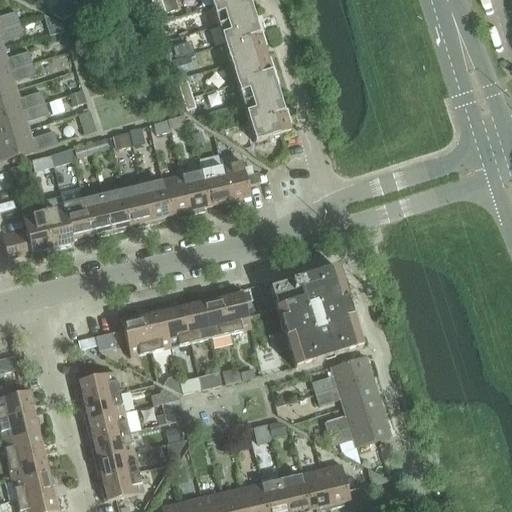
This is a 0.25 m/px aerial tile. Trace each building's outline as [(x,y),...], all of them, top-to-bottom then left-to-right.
[(62,0),(60,1),(52,17),(59,21),(62,22),(72,17),(67,7),(63,0),(62,0)] [(143,0),(133,0),(141,24),(150,21),(143,0)] [(208,0),(212,10),(242,0),(208,0)] [(247,0),(242,0),(212,10),(223,47),(262,35),(258,21),(255,23),(247,0)] [(79,1),(67,7),(72,17),(84,12),(79,1)] [(43,2),(32,7),(47,14),(43,2)] [(161,3),(152,6),(156,19),(165,16),(161,3)] [(0,32),(19,26),(15,15),(0,19),(0,32)] [(61,27),(44,18),(50,38),(63,34),(61,27)] [(0,32),(0,54),(4,53),(1,45),(23,38),(19,26),(0,32)] [(267,49),(262,35),(223,47),(230,67),(265,56),(263,50),(267,49)] [(190,44),(174,49),(177,60),(193,55),(190,44)] [(0,54),(0,76),(32,66),(28,55),(6,62),(4,53),(0,54)] [(230,67),(236,86),(275,74),(270,60),(267,61),(265,56),(230,67)] [(188,60),(171,65),(174,77),(192,72),(188,60)] [(32,66),(0,76),(0,98),(16,93),(14,85),(35,78),(32,66)] [(275,74),(236,86),(248,124),(283,113),(275,89),(279,88),(275,74)] [(178,88),(182,101),(191,98),(187,85),(178,88)] [(0,98),(0,120),(44,107),(40,95),(19,102),(16,93),(0,98)] [(83,94),(69,99),(73,110),(86,106),(83,94)] [(191,98),(182,101),(186,114),(195,111),(191,98)] [(0,120),(0,142),(29,133),(26,125),(48,118),(44,107),(0,120)] [(288,128),(291,127),(287,112),(283,113),(248,124),(254,145),(290,134),(288,128)] [(89,114),(78,117),(85,138),(95,134),(89,114)] [(183,118),(167,123),(169,132),(186,128),(183,118)] [(167,123),(154,127),(156,137),(170,134),(169,132),(167,123)] [(140,131),(128,135),(128,136),(131,148),(132,150),(144,146),(140,131)] [(29,133),(0,142),(0,164),(57,147),(53,135),(31,142),(29,133)] [(200,135),(192,137),(194,146),(203,144),(200,135)] [(128,136),(112,140),(115,152),(131,148),(128,136)] [(105,142),(89,147),(92,157),(108,152),(105,142)] [(89,147),(73,152),(76,162),(92,157),(89,147)] [(59,156),(50,159),(53,170),(62,168),(59,156)] [(39,162),(32,164),(34,175),(42,173),(39,162)] [(241,165),(221,170),(230,209),(244,206),(243,202),(250,201),(241,165)] [(221,170),(201,174),(209,210),(215,209),(216,212),(230,209),(221,170)] [(204,215),(203,212),(209,210),(201,174),(181,179),(190,219),(204,215)] [(181,179),(161,184),(170,220),(175,218),(176,222),(190,219),(181,179)] [(161,184),(141,188),(151,228),(165,225),(164,221),(170,220),(161,184)] [(141,188),(121,193),(130,229),(136,228),(137,231),(151,228),(141,188)] [(125,234),(124,231),(130,229),(121,193),(102,198),(111,238),(125,234)] [(102,198),(82,203),(90,239),(96,237),(97,241),(111,238),(102,198)] [(84,240),(90,239),(82,203),(61,208),(62,211),(63,211),(71,247),(85,244),(84,240)] [(62,211),(43,216),(51,252),(71,247),(63,211),(62,211)] [(43,216),(22,221),(25,233),(31,257),(51,252),(43,216)] [(25,233),(14,236),(19,259),(31,257),(25,233)] [(14,236),(2,239),(7,262),(19,259),(14,236)] [(295,372),(362,350),(336,270),(269,291),(295,372)] [(226,297),(227,300),(221,301),(230,337),(250,332),(241,293),(226,297)] [(214,299),(200,303),(210,342),(230,337),(221,301),(215,303),(214,299)] [(187,309),(181,311),(190,347),(210,342),(200,303),(186,306),(187,309)] [(175,309),(161,312),(170,352),(190,347),(181,311),(175,312),(175,309)] [(161,312),(147,315),(147,319),(142,320),(150,356),(170,352),(161,312)] [(135,318),(120,322),(130,361),(150,356),(142,320),(136,322),(135,318)] [(112,336),(94,340),(98,354),(115,350),(112,336)] [(86,342),(77,344),(80,353),(88,351),(86,342)] [(310,386),(314,398),(372,380),(365,360),(329,371),(332,379),(310,386)] [(0,377),(16,373),(14,364),(13,361),(0,363),(0,377)] [(232,373),(222,375),(225,388),(241,384),(239,375),(233,376),(232,373)] [(252,373),(240,376),(242,384),(254,381),(252,373)] [(114,376),(75,385),(78,400),(82,399),(83,405),(119,396),(114,376)] [(167,381),(163,389),(181,399),(178,386),(177,379),(167,381)] [(372,380),(314,398),(318,410),(340,403),(342,411),(378,400),(372,380)] [(0,423),(33,416),(31,410),(35,409),(31,394),(0,401),(0,423)] [(84,411),(81,411),(84,425),(124,416),(119,396),(83,405),(84,411)] [(323,426),(327,438),(384,420),(378,400),(342,411),(345,419),(323,426)] [(33,416),(0,423),(0,436),(2,444),(41,435),(38,421),(34,421),(33,416)] [(124,416),(84,425),(88,439),(91,439),(92,444),(128,436),(124,416)] [(384,420),(327,438),(330,450),(352,443),(355,451),(390,440),(384,420)] [(278,426),(267,428),(270,440),(285,436),(284,429),(278,426)] [(267,428),(253,432),(256,447),(271,444),(270,440),(267,428)] [(180,431),(169,433),(172,445),(183,443),(180,431)] [(42,455),(41,449),(44,449),(41,435),(2,444),(6,464),(42,455)] [(92,444),(94,450),(90,451),(94,465),(133,456),(128,436),(92,444)] [(42,455),(6,464),(11,484),(51,474),(47,460),(44,461),(42,455)] [(133,456),(94,465),(97,479),(101,478),(102,484),(138,475),(133,456)] [(341,468),(320,473),(329,511),(331,511),(343,509),(342,506),(349,504),(341,468)] [(329,511),(320,473),(300,478),(308,511),(329,511)] [(388,485),(368,473),(371,489),(388,485)] [(50,489),(54,488),(51,474),(11,484),(16,503),(52,495),(50,489)] [(103,490),(100,491),(103,506),(143,496),(138,475),(102,484),(103,490)] [(308,511),(300,478),(280,482),(287,511),(308,511)] [(287,511),(280,482),(260,487),(266,511),(287,511)] [(266,511),(260,487),(241,492),(245,511),(266,511)] [(245,511),(241,492),(221,496),(224,511),(245,511)] [(52,495),(16,503),(17,511),(59,511),(57,500),(53,501),(52,495)] [(224,511),(221,496),(201,501),(203,511),(224,511)] [(203,511),(201,501),(181,506),(182,511),(203,511)]
